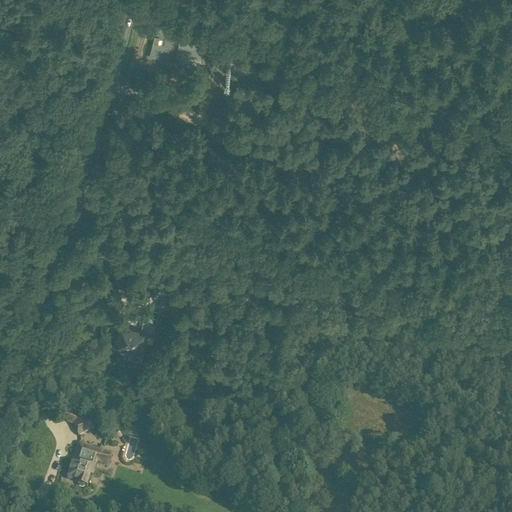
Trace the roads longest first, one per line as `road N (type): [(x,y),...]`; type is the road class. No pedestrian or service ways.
road 1 (primary): [(0,412),(74,208),(135,0)]
road 2 (residential): [(131,511),(182,255)]
